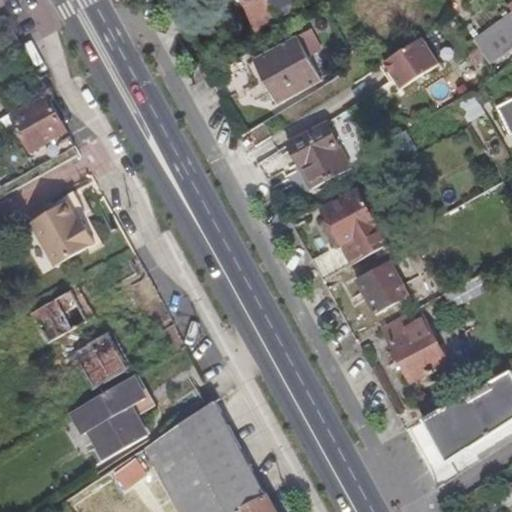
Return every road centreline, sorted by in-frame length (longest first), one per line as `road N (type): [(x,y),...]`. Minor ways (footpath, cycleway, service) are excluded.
road 1 (primary): [(169,173),(358,511)]
road 2 (primary): [(60,0),(169,173)]
road 3 (primary): [(169,173),(133,74),(91,0)]
road 4 (unknown): [(0,210),(118,147)]
